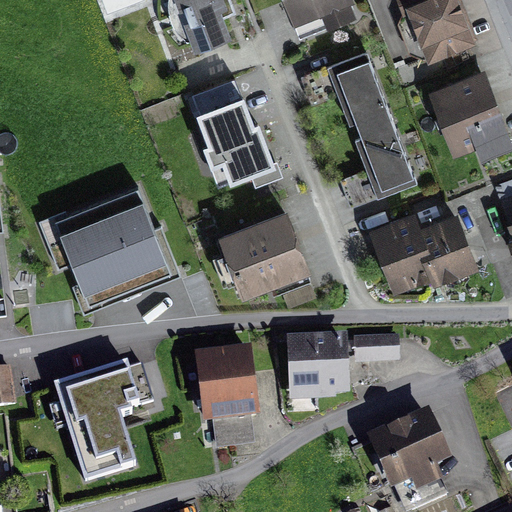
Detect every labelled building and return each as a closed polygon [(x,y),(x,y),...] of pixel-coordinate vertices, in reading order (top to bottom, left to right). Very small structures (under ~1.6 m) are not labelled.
[(168,0),(168,4),(171,18),(178,30),(187,39),(192,37),(195,47),(232,34),(224,14),(237,10),(232,0),(168,0)] [(286,0),(295,20),(322,9),(328,25),(357,14),(351,0),(286,0)] [(407,0),(428,56),(477,38),(463,0),(407,0)] [(355,135),(377,195),(418,180),(368,48),(328,62),(350,121),(358,118),(363,132),(355,135)] [(324,99),(338,94),(329,68),(315,73),(324,99)] [(511,136),(485,68),(429,87),(453,154),(477,146),(481,156),(511,145),(511,136)] [(199,106),(196,107),(208,137),(204,140),(220,182),(250,171),(255,186),(283,175),(260,115),(256,117),(244,89),(241,90),(235,76),(193,92),(199,106)] [(511,177),(495,184),(511,228),(511,233),(508,234),(511,247),(511,177)] [(140,185),(66,212),(65,210),(36,220),(55,270),(74,262),(82,281),(73,284),(84,313),(181,274),(161,223),(154,226),(140,185)] [(288,204),(219,230),(243,292),(270,282),(273,291),(312,278),(308,268),(312,267),(288,204)] [(415,208),(369,225),(394,293),(431,277),(433,283),(479,265),(458,209),(421,222),(415,208)] [(311,283),(283,293),(288,307),(316,296),(311,283)] [(287,336),(289,400),(337,398),(336,394),(352,393),(348,332),(287,336)] [(400,334),(354,337),(355,363),(401,361),(400,334)] [(195,351),(203,423),(213,421),(217,448),(254,444),(251,416),(262,415),(252,344),(195,351)] [(128,359),(54,382),(85,482),(138,464),(122,414),(132,411),(132,406),(154,400),(143,363),(130,367),(128,359)] [(0,367),(0,405),(16,403),(11,365),(0,367)] [(429,407),(366,434),(392,488),(395,487),(406,511),(407,511),(448,494),(437,465),(453,458),(429,407)]
